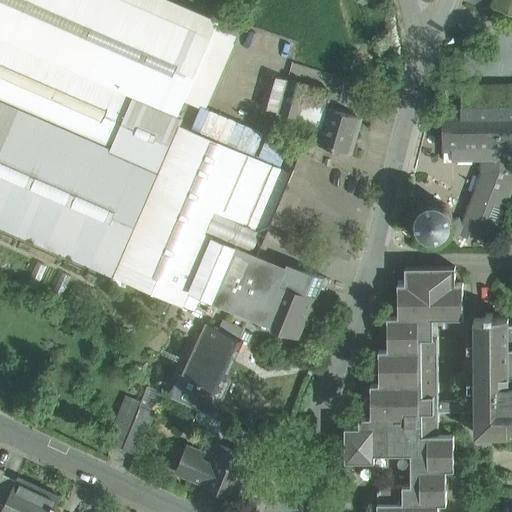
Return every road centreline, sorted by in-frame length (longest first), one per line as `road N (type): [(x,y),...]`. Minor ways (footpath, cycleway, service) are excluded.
road 1 (residential): [(278,511),(385,247),(431,45)]
road 2 (residential): [(178,511),(0,426)]
